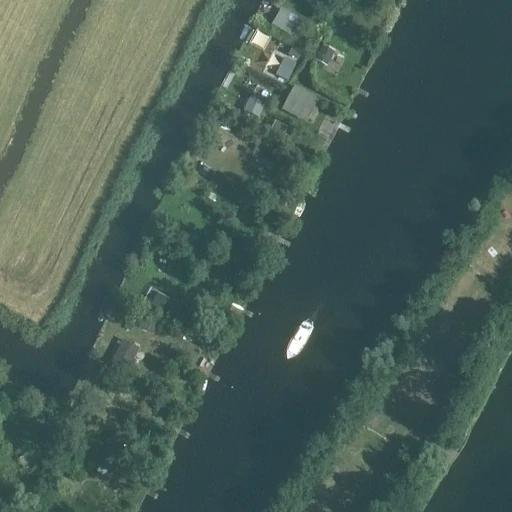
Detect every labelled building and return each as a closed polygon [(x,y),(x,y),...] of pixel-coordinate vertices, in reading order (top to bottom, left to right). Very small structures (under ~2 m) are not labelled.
[(280,13),(272,27),(286,36),(294,22),(280,13)] [(315,13),(311,20),(319,24),(323,17),(315,13)] [(323,48),(315,62),(325,68),(333,53),(323,48)] [(293,49),(288,57),(297,62),(301,53),(293,49)] [(284,62),(276,77),(287,81),(294,67),(284,62)] [(251,98),(244,113),(257,119),(264,104),(251,98)] [(274,124),(269,135),(279,141),(284,130),(274,124)] [(260,144),(252,158),(272,169),(280,155),(260,144)] [(217,174),(212,183),(224,190),(229,181),(217,174)] [(206,236),(197,251),(203,254),(212,239),(206,236)] [(202,260),(198,266),(207,271),(210,265),(202,260)] [(157,295),(150,309),(161,314),(168,301),(157,295)] [(179,312),(174,321),(186,327),(191,318),(179,312)] [(146,319),(141,329),(152,335),(157,325),(146,319)] [(117,350),(109,366),(112,367),(110,371),(123,378),(125,374),(126,375),(134,359),(117,350)] [(113,436),(106,445),(119,454),(125,445),(113,436)] [(98,460),(90,468),(101,478),(109,470),(98,460)]
